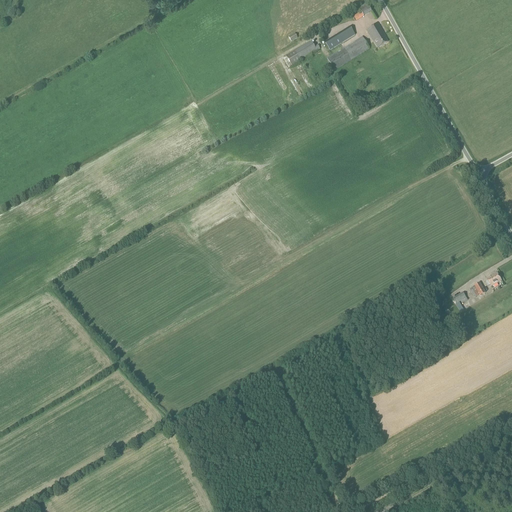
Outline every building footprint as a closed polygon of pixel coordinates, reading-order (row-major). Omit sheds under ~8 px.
[(366,3),(358,8),(361,12),(353,17),(356,22),(364,17),(371,12),(366,3)] [(386,37),(378,24),(366,31),(373,42),(374,41),(378,48),(387,42),(385,38),(386,37)] [(330,51),(355,35),(350,27),(325,42),(330,51)] [(292,42),(297,39),(295,33),(289,37),(292,42)] [(334,71),(370,49),(362,37),(327,59),(334,71)] [(320,49),(318,45),(314,47),(311,41),(286,56),(291,66),(320,49)] [(488,287),(491,285),(492,287),(501,281),(497,273),(487,279),(488,281),(486,282),(488,287)] [(470,289),(475,298),(479,295),(480,296),(486,293),(480,283),(474,286),(470,289)] [(468,300),(463,292),(453,299),(456,304),(464,300),(465,302),(468,300)]
